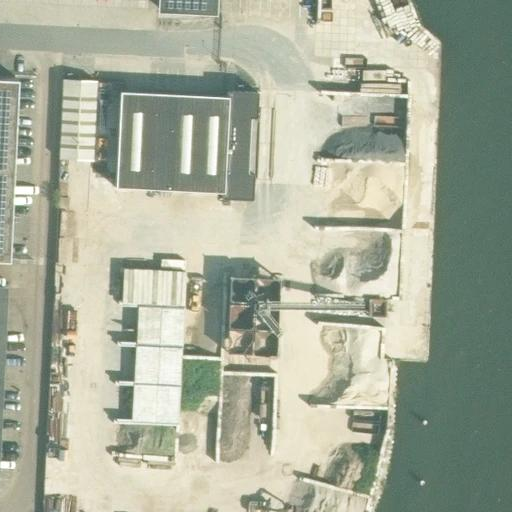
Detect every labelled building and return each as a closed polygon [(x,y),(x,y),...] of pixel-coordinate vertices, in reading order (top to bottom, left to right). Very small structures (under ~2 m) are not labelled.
[(156,0),(156,8),(211,10),(211,0),(156,0)] [(0,258),(6,259),(15,77),(0,76),(0,258)] [(62,79),(58,159),(92,161),(95,81),(62,79)] [(119,92),(114,188),(221,193),(221,199),(252,200),(253,174),(247,174),(250,118),(256,118),(257,92),(226,91),(225,97),(119,92)] [(191,511),(195,472),(189,461),(175,460),(166,466),(165,473),(153,472),(151,485),(149,485),(154,494),(171,495),(153,506),(152,511),(184,511),(185,511),(191,511)]
